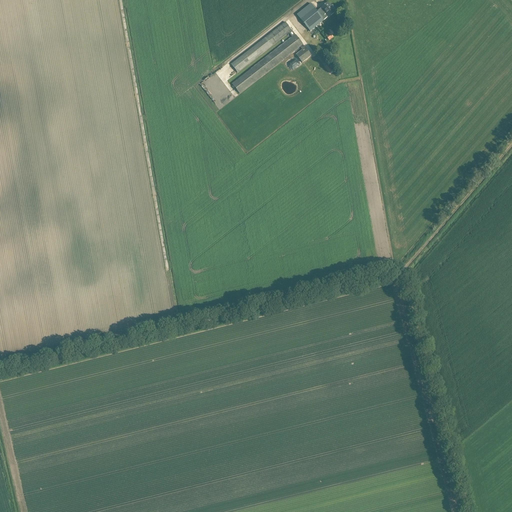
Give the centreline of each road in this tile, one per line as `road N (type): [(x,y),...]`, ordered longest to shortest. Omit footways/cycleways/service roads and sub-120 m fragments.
road 1 (track): [(404,275),(0,374)]
road 2 (track): [(168,268),(122,0)]
road 3 (track): [(466,511),(404,275)]
road 4 (track): [(404,275),(511,147)]
